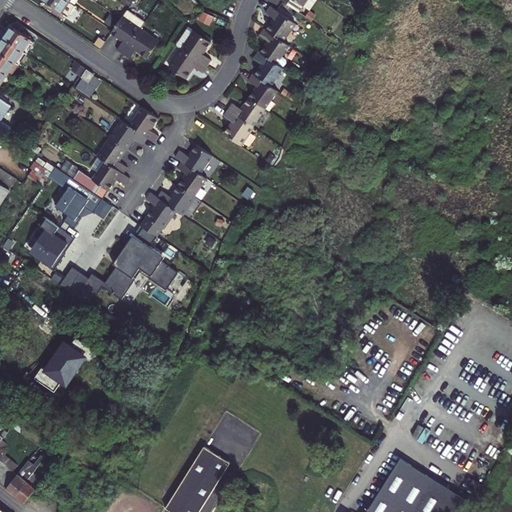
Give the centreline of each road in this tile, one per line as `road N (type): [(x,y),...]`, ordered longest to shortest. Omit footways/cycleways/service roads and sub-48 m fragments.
road 1 (residential): [(12,0),(155,101),(181,105)]
road 2 (residential): [(181,105),(180,129),(93,260)]
road 3 (residential): [(181,105),(206,97),(228,72),(250,0)]
